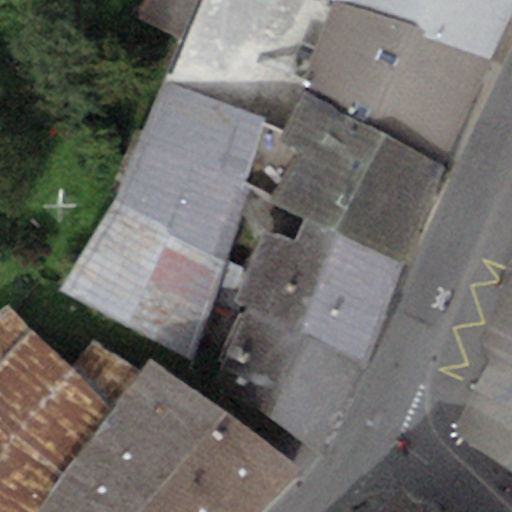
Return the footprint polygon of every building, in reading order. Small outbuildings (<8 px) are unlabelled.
[(308,96),(340,10),(317,0),(157,0),(147,16),(170,26),(180,42),(163,83),(172,86),(267,125),(291,135),(308,96)] [(484,54),(509,0),(357,0),(426,23),(432,35),(484,54)] [(340,10),(308,96),(436,163),(484,54),(432,35),(427,37),(340,10)] [(172,86),(123,202),(223,260),(248,184),(267,125),(172,86)] [(291,135),(267,125),(248,184),(315,216),(303,247),(390,282),(398,258),(436,163),(308,96),(291,135)] [(123,202),(74,287),(192,349),(196,336),(211,294),(223,260),(123,202)] [(377,331),(390,282),(303,247),(272,236),(252,280),(268,286),(257,310),(365,356),(377,331)] [(241,305),(211,294),(196,336),(227,349),(241,305)] [(511,295),(495,329),(492,332),(489,337),(489,341),(490,345),(492,348),(495,351),(499,352),(503,354),(467,427),(511,449),(511,295)] [(257,402),(322,444),(365,356),(257,310),(238,352),(234,366),(233,374),(237,383),(257,402)] [(5,313),(0,316),(0,511),(1,511),(33,511),(39,502),(61,474),(78,447),(102,417),(107,411),(70,379),(63,372),(31,342),(5,313)] [(102,417),(114,421),(138,392),(146,381),(95,347),(70,379),(107,411),(102,417)] [(247,511),(293,465),(157,365),(146,381),(138,392),(114,421),(95,444),(96,447),(50,511),(247,511)] [(385,511),(423,511),(404,494),(385,511)]
